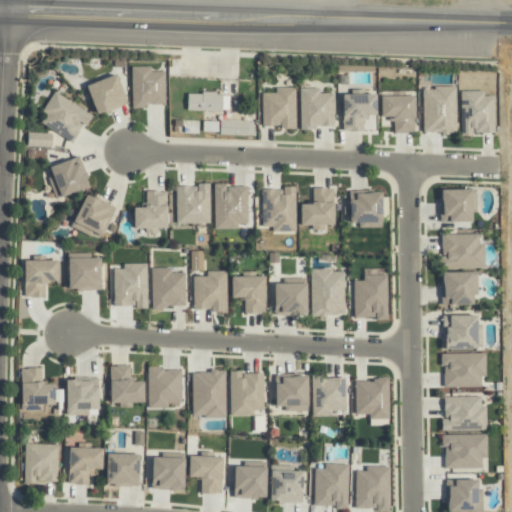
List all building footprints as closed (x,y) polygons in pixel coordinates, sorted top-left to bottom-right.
[(164,69),(150,69),(150,65),(130,65),(129,104),(164,104),(164,69)] [(86,83),(97,112),(127,100),(116,72),(86,83)] [(261,125),(295,125),(294,86),(274,86),(274,91),(261,92),(261,125)] [(333,91),(319,91),(319,86),(298,87),(299,126),(333,125),(333,91)] [(455,86),(422,86),(422,132),(456,132),(455,86)] [(494,132),(493,94),(483,94),(483,89),(459,89),(460,132),(494,132)] [(90,113),(53,90),(40,110),(45,113),(40,121),(72,141),(90,113)] [(222,110),(222,92),(186,91),(185,109),(222,110)] [(376,91),(341,92),(342,130),(363,129),(362,115),(377,114),(376,91)] [(414,93),(380,94),(381,122),(392,122),(392,131),(415,131),(414,93)] [(47,176),(54,196),(86,186),(76,156),(49,164),(52,174),(47,176)] [(174,222),(208,222),(209,184),(175,183),(174,222)] [(246,183),(212,184),(213,228),(237,227),(237,222),(247,222),(246,183)] [(295,229),(294,186),(261,187),(262,225),(271,225),(271,230),(295,229)] [(300,223),(311,223),(311,228),(324,228),(324,223),(334,223),(333,186),(311,186),(312,202),(300,202),(300,223)] [(472,187),(440,187),(440,220),(472,220),(472,187)] [(134,233),(157,232),(157,226),(167,226),(166,189),(144,190),(145,205),(133,205),(134,233)] [(359,226),(384,226),(383,189),(349,190),(349,221),(359,220),(359,226)] [(102,235),(115,207),(85,193),(70,225),(90,235),(92,230),(102,235)] [(483,266),(483,242),(478,242),(478,233),(441,232),(440,266),(483,266)] [(202,249),(189,249),(190,269),(203,269),(202,249)] [(100,256),(68,256),(67,288),(100,288),(100,256)] [(57,258),(23,259),(24,296),(44,295),(43,280),(57,280),(57,258)] [(146,262),(122,262),(122,268),(112,268),(112,306),(146,305),(146,262)] [(184,271),(170,271),(170,266),(150,266),(150,306),(184,305),(184,271)] [(387,318),(386,267),(362,268),(362,279),(352,279),(353,316),(374,316),(374,319),(387,318)] [(343,268),(310,268),(309,314),(343,314),(343,268)] [(225,269),(205,270),(205,275),(191,275),(192,309),(226,309),(225,269)] [(473,302),(473,270),(440,271),(440,303),(473,302)] [(231,297),(243,296),(243,312),(265,312),(264,274),(231,275),(231,297)] [(274,314),(307,313),(306,281),(274,281),(274,314)] [(441,347),(479,347),(479,313),(440,313),(441,347)] [(442,386),(480,386),(480,375),(485,375),(484,351),(441,352),(442,386)] [(41,366),(19,366),(20,409),(40,409),(40,403),(55,403),(55,382),(42,382),(41,366)] [(146,367),(147,407),(166,407),(166,402),(180,401),(180,367),(146,367)] [(190,370),(191,416),(225,415),(224,369),(190,370)] [(253,414),(253,409),(263,408),(262,370),(228,371),(229,415),(253,414)] [(307,373),(275,374),(276,405),(284,405),(284,410),(308,409),(307,373)] [(344,375),(311,375),(311,415),(330,415),(330,410),(344,409),(344,375)] [(88,413),(88,408),(98,408),(98,385),(91,386),(91,378),(64,378),(65,414),(88,413)] [(387,418),(388,378),(354,378),(353,413),(367,413),(367,418),(387,418)] [(480,395),(444,395),(444,416),(440,416),(440,429),(485,428),(485,404),(480,404),(480,395)] [(486,433),(441,433),(440,445),(444,445),(443,467),(481,468),(481,457),(486,457),(486,433)] [(56,481),(57,443),(24,442),(23,480),(56,481)] [(102,447),(68,446),(67,482),(87,483),(87,468),(101,468),(102,447)] [(105,484),(138,485),(138,452),(105,452),(105,484)] [(199,492),(221,492),(222,455),(188,454),(187,476),(200,476),(199,492)] [(185,456),(152,455),(151,487),(184,488),(185,456)] [(313,467),(313,504),(335,504),(335,508),(346,508),(347,463),(323,462),(323,467),(313,467)] [(266,465),(234,464),(233,496),(266,496),(266,465)] [(389,465),(365,464),(365,470),(355,470),(354,506),(376,507),(376,510),(388,511),(389,465)] [(482,509),(481,486),(478,486),(478,478),(445,479),(446,510),(482,509)]
